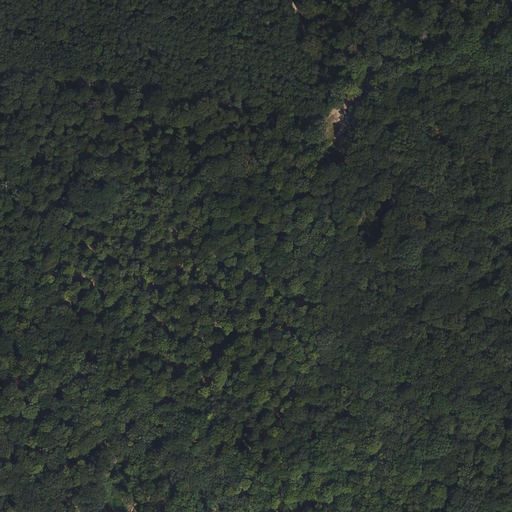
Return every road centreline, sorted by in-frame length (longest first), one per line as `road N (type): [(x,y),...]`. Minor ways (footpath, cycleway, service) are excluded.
road 1 (unknown): [(387,511),(180,413),(0,295)]
road 2 (track): [(129,511),(339,125)]
road 3 (track): [(339,125),(138,205),(0,304)]
road 4 (unknown): [(339,125),(311,505)]
road 5 (track): [(0,70),(339,125)]
road 6 (track): [(511,457),(311,505)]
road 7 (unknown): [(339,125),(411,0)]
road 8 (track): [(339,125),(286,0)]
road 9 (track): [(356,0),(339,125)]
